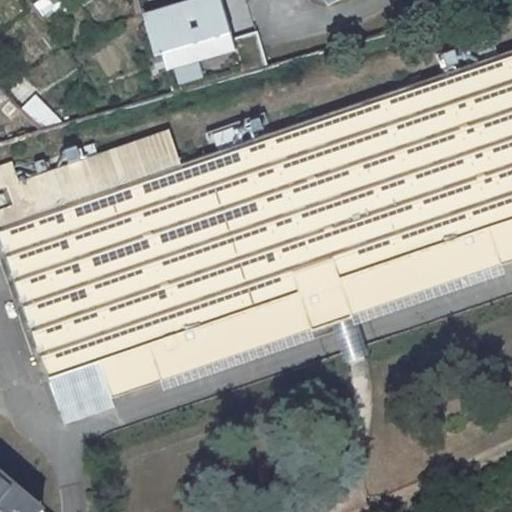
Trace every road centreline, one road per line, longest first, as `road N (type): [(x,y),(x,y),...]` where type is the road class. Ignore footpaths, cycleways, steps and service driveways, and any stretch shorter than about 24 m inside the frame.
road 1 (unknown): [(511,263),(45,443)]
road 2 (unknown): [(351,511),(511,439)]
